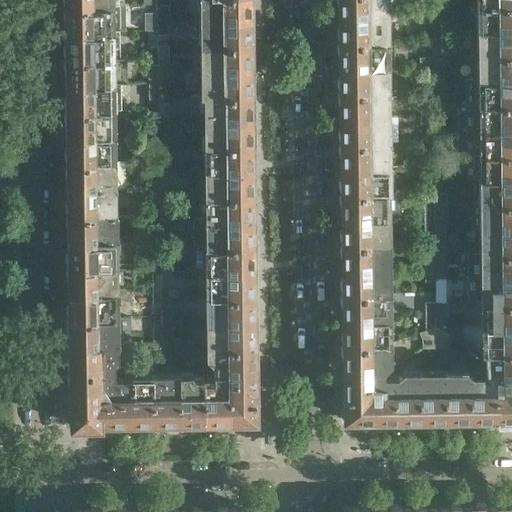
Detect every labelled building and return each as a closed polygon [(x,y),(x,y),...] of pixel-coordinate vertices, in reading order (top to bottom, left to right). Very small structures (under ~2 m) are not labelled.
[(249,6),(251,4),(251,0),(202,0),(203,18),(249,18),(249,6)] [(383,15),(382,0),(336,0),(336,2),(339,3),(339,16),(383,15)] [(431,14),(431,4),(419,0),(419,15),(431,14)] [(443,14),(443,0),(439,0),(431,4),(431,14),(431,15),(443,14)] [(511,3),(480,4),(480,29),(511,28),(511,3)] [(109,30),(109,4),(65,5),(65,7),(63,8),(63,17),(65,18),(65,31),(109,30)] [(165,19),(165,5),(155,5),(155,14),(155,19),(165,19)] [(155,30),(155,19),(155,14),(147,14),(147,30),(155,30)] [(431,22),(431,15),(431,14),(419,15),(419,23),(431,22)] [(444,24),(443,14),(431,15),(431,22),(431,25),(444,24)] [(383,40),(383,15),(339,16),(339,28),(337,29),(337,37),(339,39),(339,41),(383,40)] [(252,31),(249,30),(249,18),(203,18),(203,44),(249,43),(249,41),(252,40),(252,31)] [(166,33),(165,19),(155,19),(155,30),(155,33),(166,33)] [(511,28),(480,29),(481,53),(511,52),(511,28)] [(110,56),(109,30),(65,31),(65,44),(63,45),(63,54),(66,55),(66,57),(110,56)] [(156,46),(155,33),(155,30),(147,30),(148,46),(156,46)] [(384,65),(383,40),(339,41),(339,43),(337,44),(337,52),(340,54),(340,66),(384,65)] [(250,56),(252,55),(252,46),(249,45),(249,43),(203,44),(204,69),(250,68),(250,56)] [(444,54),(444,44),(431,44),(432,54),(444,54)] [(511,52),(481,53),(481,78),(511,77),(511,52)] [(444,64),(444,54),(432,54),(432,57),(432,64),(444,64)] [(166,69),(166,55),(156,55),(156,66),(156,69),(166,69)] [(110,82),(110,56),(66,57),(66,59),(63,60),(63,69),(66,70),(66,83),(110,82)] [(432,65),(432,64),(432,57),(419,57),(420,65),(432,65)] [(384,91),(384,65),(340,66),(340,78),(337,80),(337,88),(340,89),(340,91),(384,91)] [(432,73),(432,65),(420,65),(420,73),(432,73)] [(157,82),(156,69),(156,66),(148,66),(149,82),(157,82)] [(252,82),(250,80),(250,68),(204,69),(204,94),(207,94),(250,93),(250,91),(253,90),(252,82)] [(167,83),(166,69),(156,69),(157,82),(157,83),(167,83)] [(511,77),(481,78),(481,103),(511,102),(511,77)] [(110,108),(110,82),(66,83),(66,96),(64,97),(64,106),(66,107),(66,109),(110,108)] [(157,98),(157,83),(157,82),(149,82),(149,98),(157,98)] [(384,116),(384,91),(340,91),(340,93),(338,95),(338,103),(340,104),(340,116),(384,116)] [(250,106),(253,105),(253,97),(250,95),(250,93),(207,94),(207,119),(250,119),(250,106)] [(445,103),(444,93),(432,94),(432,104),(445,103)] [(511,102),(481,103),(482,128),(511,127),(511,102)] [(445,113),(445,103),(432,104),(432,107),(432,114),(445,113)] [(432,115),(432,114),(432,107),(420,107),(420,115),(432,115)] [(111,134),(110,108),(66,109),(66,111),(64,112),(64,121),(66,122),(67,135),(111,134)] [(167,120),(167,108),(157,108),(157,118),(158,120),(167,120)] [(432,123),(432,115),(420,115),(420,123),(432,123)] [(385,141),(384,116),(340,116),(340,129),(338,130),(338,138),(341,140),(341,142),(385,141)] [(158,132),(158,120),(157,118),(149,118),(150,134),(158,134),(158,132)] [(253,132),(251,131),(250,119),(207,119),(208,144),(251,144),(251,142),(253,140),(253,132)] [(168,132),(167,120),(158,120),(158,132),(168,132)] [(511,127),(482,128),(482,153),(511,152),(511,127)] [(111,160),(111,134),(67,135),(67,148),(64,149),(64,158),(67,159),(67,161),(111,160)] [(158,150),(158,134),(150,134),(150,150),(158,150)] [(385,166),(385,141),(341,142),(341,144),(338,145),(338,153),(341,155),(341,167),(385,166)] [(445,153),(445,143),(433,143),(433,153),(445,153)] [(251,157),(253,155),(253,147),(251,146),(251,144),(208,144),(208,170),(251,169),(251,157)] [(511,152),(482,153),(482,177),(511,176),(511,152)] [(445,163),(445,153),(433,153),(433,158),(433,163),(445,163)] [(169,170),(168,158),(158,158),(159,170),(169,170)] [(433,166),(433,163),(433,158),(421,158),(421,166),(433,166)] [(111,186),(111,160),(67,161),(67,163),(64,164),(65,173),(67,174),(67,187),(111,186)] [(385,192),(385,166),(341,167),(341,179),(339,180),(339,189),(341,190),(341,192),(384,191),(384,192),(385,192)] [(433,174),(433,166),(421,166),(421,174),(433,174)] [(254,183),(251,181),(251,169),(208,170),(208,195),(251,194),(251,192),(254,191),(254,183)] [(159,186),(159,182),(159,170),(151,170),(151,186),(159,186)] [(169,182),(169,170),(159,170),(159,182),(169,182)] [(511,176),(482,177),(483,202),(511,201),(511,176)] [(112,212),(111,186),(67,187),(67,200),(65,201),(65,210),(68,211),(68,213),(112,212)] [(159,202),(159,186),(151,186),(151,202),(159,202)] [(385,217),(384,192),(384,191),(341,192),(341,194),(339,195),(339,204),(341,205),(342,217),(385,217)] [(446,203),(446,193),(433,193),(434,201),(434,203),(446,203)] [(252,207),(254,206),(254,197),(251,196),(251,194),(208,195),(209,220),(252,219),(252,207)] [(434,213),(434,203),(434,201),(424,201),(424,216),(434,216),(434,213)] [(511,201),(483,202),(483,227),(511,226),(511,201)] [(446,213),(446,203),(434,203),(434,213),(446,213)] [(170,220),(170,208),(160,209),(160,221),(170,220)] [(113,236),(113,212),(112,212),(68,213),(68,215),(65,216),(65,225),(68,226),(68,239),(104,238),(104,236),(113,236)] [(434,231),(434,216),(424,216),(424,231),(434,231)] [(385,242),(385,217),(342,217),(342,229),(339,231),(339,239),(342,240),(342,242),(385,242)] [(254,233),(252,232),(252,219),(209,220),(209,245),(252,245),(252,243),(255,241),(254,233)] [(170,232),(170,220),(160,221),(160,222),(160,233),(170,232)] [(160,233),(160,222),(152,222),(152,238),(160,238),(160,233)] [(511,226),(483,227),(483,252),(511,251),(511,226)] [(113,264),(113,246),(118,246),(118,236),(113,236),(104,236),(104,238),(68,239),(68,252),(66,253),(66,262),(68,263),(68,265),(113,264)] [(160,254),(160,238),(152,238),(152,254),(160,254)] [(385,267),(385,242),(342,242),(342,244),(339,246),(340,254),(342,255),(342,268),(385,267)] [(447,252),(446,242),(434,242),(434,252),(447,252)] [(252,258),(255,256),(255,248),(252,247),(252,245),(209,245),(208,245),(208,270),(252,270),(252,258)] [(511,251),(483,252),(483,277),(511,276),(511,251)] [(434,266),(434,262),(434,252),(424,252),(425,266),(434,266)] [(447,262),(447,252),(434,252),(434,262),(447,262)] [(171,271),(171,259),(161,259),(161,271),(171,271)] [(114,288),(113,264),(68,265),(68,267),(66,268),(66,277),(68,278),(69,291),(105,290),(105,288),(114,288)] [(435,281),(434,266),(425,266),(425,281),(435,281)] [(386,292),(385,267),(342,268),(342,280),(340,281),(340,289),(343,291),(343,293),(386,292)] [(255,283),(253,282),(252,270),(208,270),(209,296),(253,295),(253,293),(255,292),(255,283)] [(171,283),(171,271),(161,271),(161,274),(161,283),(171,283)] [(161,290),(161,283),(161,274),(153,274),(153,290),(161,290)] [(511,276),(483,277),(484,301),(511,300),(511,276)] [(114,316),(114,298),(119,298),(119,288),(114,288),(105,288),(105,290),(69,291),(69,304),(66,305),(66,314),(69,315),(69,317),(114,316)] [(161,306),(161,296),(161,290),(153,290),(153,306),(161,306)] [(386,317),(386,292),(343,293),(343,295),(340,296),(340,304),(343,306),(343,318),(386,317)] [(447,302),(447,292),(435,292),(435,302),(447,302)] [(253,308),(255,307),(255,298),(253,297),(253,295),(209,296),(209,321),(253,320),(253,308)] [(511,300),(484,301),(484,326),(511,325),(511,300)] [(435,312),(435,302),(425,302),(425,317),(435,317),(435,316),(435,312)] [(447,312),(447,302),(435,302),(435,312),(447,312)] [(172,321),(172,309),(162,309),(162,321),(172,321)] [(114,343),(114,316),(69,317),(69,319),(66,320),(67,329),(69,330),(69,343),(113,342),(113,343),(114,343)] [(448,330),(447,316),(435,316),(435,317),(435,327),(436,327),(448,330)] [(386,343),(386,317),(343,318),(343,330),(341,332),(341,340),(343,341),(343,343),(386,343)] [(435,327),(435,317),(425,317),(425,330),(435,327)] [(256,334),(253,332),(253,320),(209,321),(209,346),(253,345),(253,343),(256,342),(256,334)] [(172,333),(172,321),(162,321),(162,326),(162,333),(172,333)] [(511,325),(484,326),(484,351),(511,350),(511,325)] [(162,342),(162,333),(162,326),(154,326),(154,342),(162,342)] [(435,327),(425,330),(421,332),(423,339),(432,336),(436,336),(436,327),(435,327)] [(449,339),(451,331),(448,330),(436,327),(436,336),(440,336),(449,339)] [(432,347),(432,336),(423,339),(423,347),(432,347)] [(440,347),(440,336),(436,336),(432,336),(432,347),(440,347)] [(449,347),(449,339),(440,336),(440,347),(449,347)] [(113,358),(113,343),(113,342),(69,343),(69,356),(67,357),(67,366),(70,367),(70,369),(111,368),(110,361),(113,358)] [(141,353),(141,342),(131,342),(131,353),(141,353)] [(154,353),(154,342),(141,342),(141,353),(154,353)] [(162,342),(154,342),(154,353),(166,353),(166,342),(162,342)] [(387,366),(386,343),(343,343),(343,345),(341,347),(341,355),(343,356),(344,368),(369,368),(383,368),(384,368),(387,366)] [(254,358),(256,357),(256,349),(253,347),(253,345),(209,346),(210,359),(213,362),(213,369),(229,369),(254,368),(254,358)] [(511,350),(484,351),(485,360),(489,360),(489,373),(495,376),(511,375),(511,350)] [(128,397),(128,378),(127,379),(111,379),(111,368),(70,369),(70,371),(67,372),(67,381),(70,382),(70,395),(109,395),(112,397),(128,397)] [(254,419),(254,368),(229,369),(229,419),(254,419)] [(370,417),(369,368),(344,368),(344,418),(370,417)] [(395,417),(395,378),(386,378),(383,375),(383,368),(369,368),(370,417),(382,417),(383,420),(391,419),(393,417),(395,417)] [(229,419),(229,369),(213,369),(213,378),(203,378),(203,392),(204,392),(204,419),(215,419),(216,422),(224,422),(226,419),(229,419)] [(445,416),(445,373),(420,374),(420,417),(432,416),(433,419),(442,419),(443,416),(445,416)] [(471,416),(470,377),(471,377),(471,373),(445,373),(445,416),(457,416),(459,419),(467,419),(468,416),(471,416)] [(496,416),(495,376),(489,373),(485,377),(471,377),(470,377),(471,416),(482,416),(484,418),(492,418),(493,416),(496,416)] [(420,417),(420,374),(398,374),(395,378),(395,417),(407,417),(408,419),(417,419),(418,417),(420,417)] [(204,419),(204,392),(203,392),(203,378),(197,379),(194,375),(178,376),(179,420),(189,420),(191,422),(199,422),(200,419),(204,419)] [(511,415),(511,375),(495,376),(496,416),(511,415)] [(153,420),(153,376),(130,376),(128,378),(128,397),(128,420),(139,420),(140,423),(149,423),(150,420),(153,420)] [(179,420),(178,376),(153,376),(153,420),(164,420),(166,422),(174,422),(175,420),(179,420)] [(128,420),(128,397),(112,397),(109,395),(70,395),(70,423),(98,423),(98,421),(114,421),(115,423),(124,423),(125,420),(128,420)] [(462,511),(463,506),(461,506),(459,503),(451,504),(450,506),(438,506),(437,511),(462,511)] [(488,511),(488,506),(486,506),(485,503),(476,503),(475,506),(463,506),(462,511),(488,511)]
